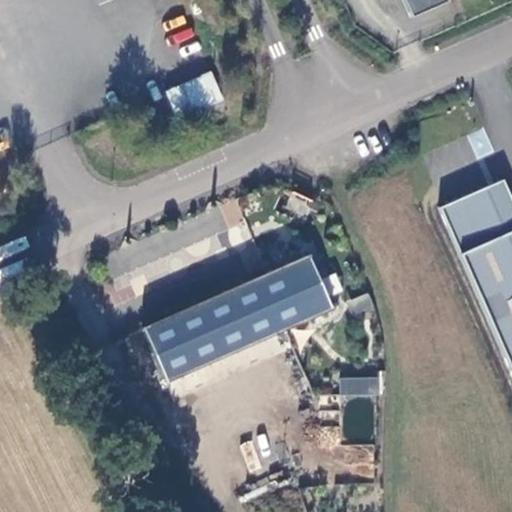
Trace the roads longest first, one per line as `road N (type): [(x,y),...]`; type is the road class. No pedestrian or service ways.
road 1 (unclassified): [(326,118),(27,252)]
road 2 (unclassified): [(511,37),(326,118)]
road 3 (unclassified): [(251,0),(284,73),(326,118)]
road 4 (unclassified): [(326,118),(317,52),(294,0)]
